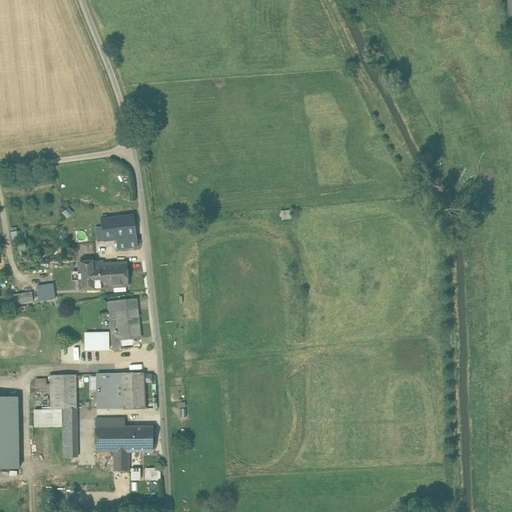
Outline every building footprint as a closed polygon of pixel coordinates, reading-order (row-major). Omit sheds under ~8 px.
[(132,208),(108,211),(109,218),(133,215),(132,208)] [(282,210),(283,218),(291,218),(291,210),(282,210)] [(109,218),(101,220),(102,229),(104,241),(136,237),(133,215),(109,218)] [(136,237),(104,241),(104,242),(116,240),(118,250),(138,247),(136,237)] [(95,261),(79,262),(80,290),(96,289),(96,288),(101,288),(100,265),(95,265),(95,261)] [(127,263),(100,265),(101,288),(128,286),(127,263)] [(55,283),(37,284),(38,300),(56,299),(55,283)] [(12,296),(14,308),(34,306),(32,293),(12,296)] [(135,299),(107,302),(111,332),(120,331),(121,340),(139,338),(135,299)] [(120,331),(111,332),(113,350),(121,349),(121,340),(120,331)] [(110,350),(110,332),(85,332),(85,350),(110,350)] [(122,374),(98,375),(98,385),(99,408),(124,407),(122,374)] [(143,374),(122,374),(124,407),(124,409),(144,409),(143,374)] [(50,376),(51,410),(62,409),(76,409),(77,409),(76,375),(50,376)] [(18,398),(0,398),(0,469),(19,469),(18,398)] [(62,409),(51,410),(34,410),(34,427),(63,427),(62,409)] [(62,409),(63,427),(63,458),(78,457),(76,409),(62,409)] [(125,427),(125,419),(95,419),(95,428),(125,427)] [(125,427),(95,428),(95,452),(114,452),(114,472),(129,472),(129,452),(130,452),(130,427),(125,427)] [(153,452),(153,427),(130,427),(130,452),(153,452)] [(132,480),(161,479),(160,467),(131,468),(132,480)]
